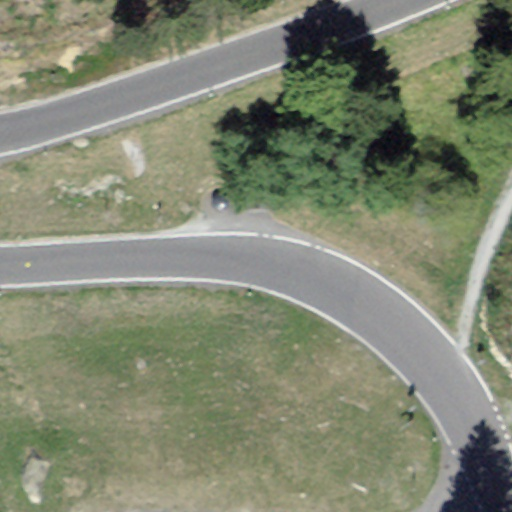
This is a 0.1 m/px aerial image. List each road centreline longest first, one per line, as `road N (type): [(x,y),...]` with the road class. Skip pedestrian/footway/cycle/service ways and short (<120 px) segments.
road 1 (secondary): [(508,511),(462,412),(422,353),(304,273),(209,256),(0,267)]
road 2 (secondary): [(0,134),(400,0)]
